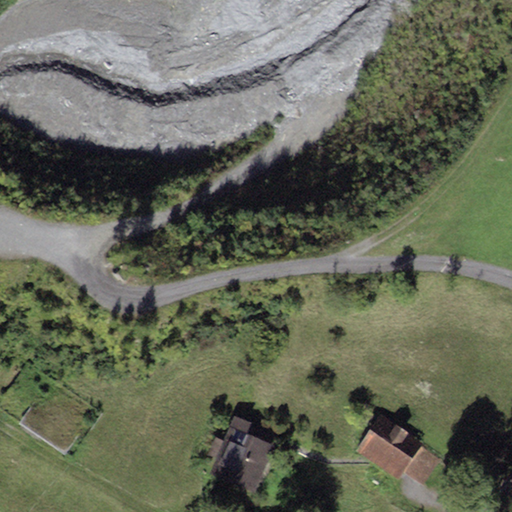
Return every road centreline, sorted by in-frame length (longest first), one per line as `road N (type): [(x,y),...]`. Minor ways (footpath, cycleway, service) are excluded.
road 1 (unclassified): [(86,263),(102,289),(131,298),(333,263),(428,261),(511,279)]
road 2 (track): [(311,125),(192,210),(93,238),(86,263)]
road 3 (track): [(0,423),(153,511)]
